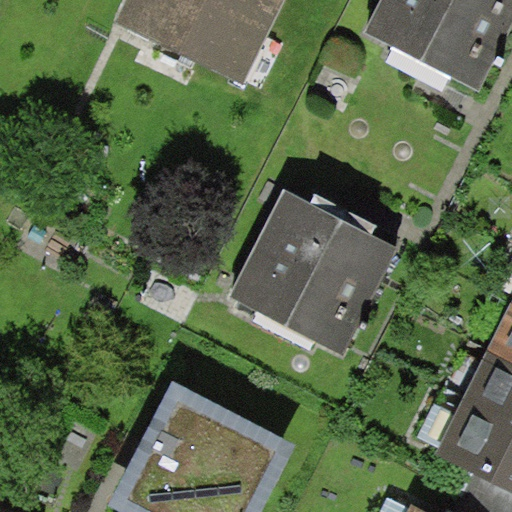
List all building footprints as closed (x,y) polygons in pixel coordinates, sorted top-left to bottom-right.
[(140,0),(128,26),(241,80),(279,0),(140,0)] [(511,0),(377,0),(362,32),(478,89),(511,18),(511,0)] [(233,295),(344,353),(398,250),(287,192),(233,295)] [(511,364),(511,313),(492,355),(511,364)] [(511,425),(511,364),(492,355),(468,404),(511,425)] [(247,511),(282,444),(174,389),(120,497),(149,511),(247,511)] [(497,511),(511,511),(511,425),(468,404),(443,453),(475,469),(462,495),(497,511)] [(491,511),(462,498),(455,511),(423,511),(416,509),(414,511),(491,511)]
